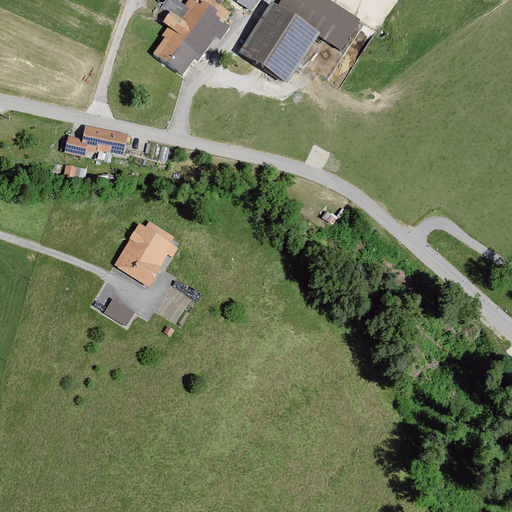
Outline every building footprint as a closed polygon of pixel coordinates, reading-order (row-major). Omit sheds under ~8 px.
[(165,43),(152,60),(181,81),(193,64),(197,66),(217,38),(221,41),(228,32),(221,27),(229,17),(219,10),(226,1),(224,0),(168,0),(161,11),(170,17),(161,29),(167,33),(161,40),(165,43)] [(283,0),(276,12),(270,8),(238,57),(287,89),(318,42),(338,55),(358,24),(320,0),(283,0)] [(253,9),(258,0),(238,0),(253,9)] [(81,142),(67,139),(63,156),(84,161),(86,152),(121,160),(126,138),(84,129),(81,142)] [(64,177),(75,179),(76,169),(65,168),(64,177)] [(145,231),(138,226),(113,268),(148,289),(166,257),(171,260),(177,250),(170,246),(174,239),(149,224),(145,231)] [(133,315),(111,302),(103,315),(125,328),(133,315)] [(173,333),(168,329),(165,334),(170,338),(173,333)]
